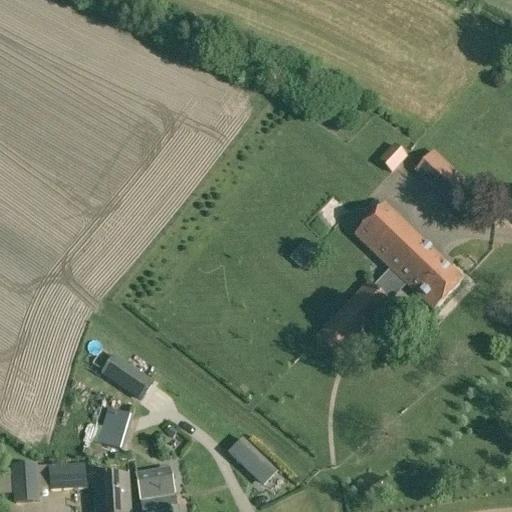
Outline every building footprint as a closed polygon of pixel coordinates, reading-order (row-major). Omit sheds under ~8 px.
[(380,162),(393,175),(407,160),(394,148),(380,162)] [(418,168),(464,215),(489,188),(457,156),(446,167),(432,154),(418,168)] [(340,178),(325,193),(335,203),(350,188),(340,178)] [(406,287),(433,313),(463,282),(383,206),(354,237),(390,271),(406,287)] [(432,219),(420,231),(435,247),(448,236),(432,219)] [(289,259),(302,271),(317,253),(305,242),(289,259)] [(373,289),(390,304),(406,287),(390,271),(373,289)] [(314,339),(337,361),(391,305),(390,304),(373,289),(368,283),(314,339)] [(141,401),(153,384),(113,358),(102,374),(141,401)] [(85,410),(99,419),(107,408),(92,399),(85,410)] [(192,410),(182,421),(192,431),(202,421),(192,410)] [(99,444),(124,451),(134,418),(109,411),(99,444)] [(207,443),(231,466),(246,451),(222,428),(207,443)] [(49,491),(49,493),(86,491),(85,466),(40,468),(41,491),(49,491)] [(14,470),(16,506),(40,504),(38,468),(14,470)] [(93,481),(95,511),(129,511),(127,478),(93,481)] [(174,511),(172,499),(166,500),(165,494),(163,481),(139,485),(140,498),(142,498),(143,508),(143,511),(174,511)] [(202,487),(206,511),(220,511),(216,485),(202,487)]
